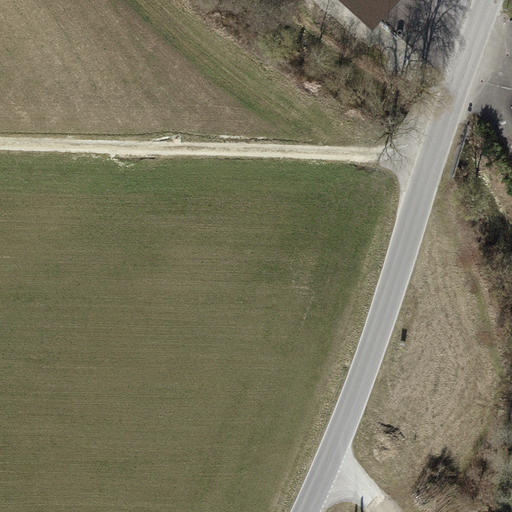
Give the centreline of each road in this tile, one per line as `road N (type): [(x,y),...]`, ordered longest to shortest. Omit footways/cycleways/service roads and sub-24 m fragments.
road 1 (tertiary): [(304,511),(348,414),(495,0)]
road 2 (track): [(438,156),(0,144)]
